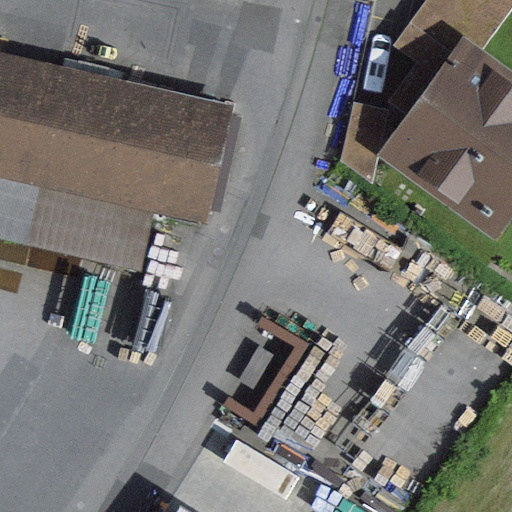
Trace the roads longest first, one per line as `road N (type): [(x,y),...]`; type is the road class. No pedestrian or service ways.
road 1 (unknown): [(281,74),(180,400),(110,511)]
road 2 (unknown): [(56,0),(281,74)]
